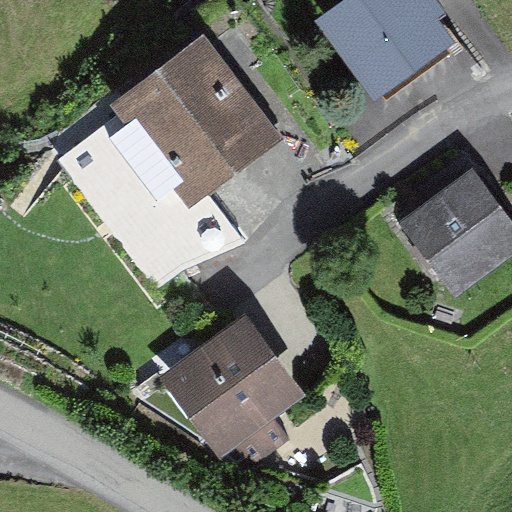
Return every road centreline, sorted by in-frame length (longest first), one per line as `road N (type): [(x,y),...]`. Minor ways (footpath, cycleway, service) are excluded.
road 1 (residential): [(207,285),(451,119),(511,95)]
road 2 (residential): [(0,409),(72,445),(163,511)]
